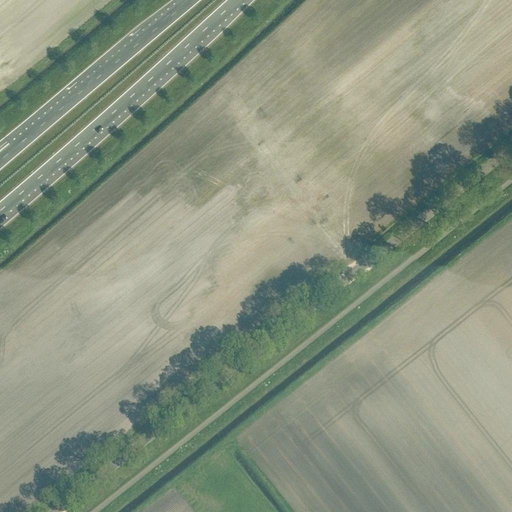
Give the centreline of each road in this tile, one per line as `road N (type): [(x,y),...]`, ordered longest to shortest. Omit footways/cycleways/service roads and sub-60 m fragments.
road 1 (tertiary): [(55,511),(511,146)]
road 2 (trunk): [(0,211),(236,0)]
road 3 (trunk): [(189,0),(14,147)]
